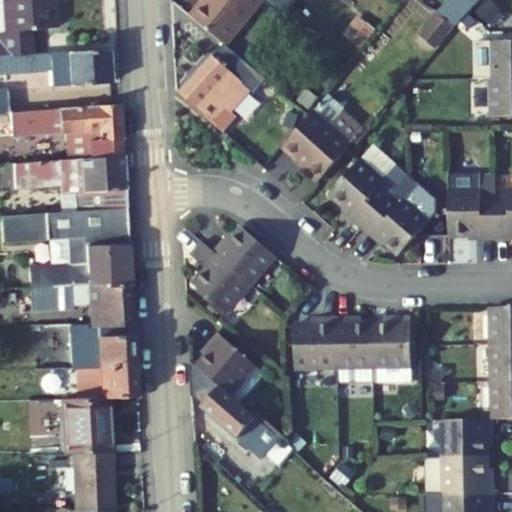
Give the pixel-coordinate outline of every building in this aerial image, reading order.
[(0,55),(32,54),(30,29),(57,27),(55,0),(1,0),(4,31),(0,31),(0,55)] [(226,46),(263,1),(283,17),(296,0),(203,0),(190,16),(223,44),(226,46)] [(456,26),(480,0),(449,0),(440,11),(456,26)] [(496,27),(507,13),(489,0),(483,0),(475,12),(496,27)] [(420,33),(437,48),(453,28),(436,14),(420,33)] [(369,20),(379,27),(381,25),(371,17),(369,20)] [(343,36),(360,50),(374,33),(365,26),(356,19),(343,36)] [(472,19),(458,27),(464,35),(477,28),(472,19)] [(365,26),(374,33),(379,27),(369,20),(365,26)] [(511,79),(511,42),(491,43),(491,80),(511,79)] [(265,101),(276,88),(275,88),(226,46),(223,44),(180,94),(223,131),(235,117),(230,112),(250,89),(265,101)] [(54,87),(110,82),(108,48),(32,54),(0,55),(0,74),(53,71),(54,87)] [(511,79),(491,80),(492,117),(511,116),(511,79)] [(410,103),(425,102),(425,86),(410,87),(410,103)] [(0,112),(9,112),(7,90),(0,90),(0,112)] [(305,171),(319,183),(366,131),(327,97),(283,148),(307,169),(305,171)] [(122,104),(10,112),(11,135),(65,131),(68,159),(124,155),(122,104)] [(511,144),(511,134),(499,135),(499,144),(511,144)] [(348,217),(361,229),(407,176),(396,166),(376,149),(369,149),(330,196),(351,214),(348,217)] [(62,212),(127,207),(124,155),(68,159),(14,164),(15,189),(61,185),(62,212)] [(407,176),(361,229),(375,240),(378,237),(399,255),(435,213),(434,199),(418,186),(407,176)] [(477,242),(495,241),(495,196),(494,176),(448,177),(449,237),(477,237),(477,242)] [(495,196),(495,241),(511,240),(511,190),(508,190),(508,196),(495,196)] [(29,267),(30,287),(53,286),(106,283),(106,287),(131,285),(127,207),(62,212),(1,215),(3,242),(71,237),(73,264),(29,267)] [(276,256),(243,227),(229,243),(225,239),(213,252),(251,285),(276,256)] [(227,313),(251,285),(213,252),(202,242),(191,255),(207,269),(193,284),(227,313)] [(91,322),(91,326),(133,324),(131,285),(106,287),(106,283),(53,286),(54,303),(90,301),(91,322)] [(31,304),(54,303),(53,286),(30,287),(31,304)] [(511,307),(491,308),(492,346),(511,345),(511,307)] [(412,383),(412,368),(411,318),(392,318),(392,324),(373,324),(374,368),(376,368),(376,383),(412,383)] [(337,370),(337,319),(319,319),(319,325),(295,326),(296,370),(337,370)] [(374,368),(373,324),(354,325),(354,319),(337,319),(337,370),(338,384),(375,383),(374,368)] [(211,352),(198,367),(221,386),(231,396),(256,367),(220,334),(207,348),(211,352)] [(85,367),(135,366),(134,335),(83,337),(85,367)] [(511,345),(492,346),(492,382),(511,381),(511,345)] [(107,397),(137,397),(135,366),(85,367),(78,367),(80,398),(107,397)] [(443,381),(443,370),(432,370),(432,382),(443,381)] [(511,381),(492,382),(493,420),(511,419),(511,381)] [(231,396),(221,386),(203,408),(239,439),(258,419),(231,396)] [(444,401),(444,386),(434,387),(434,401),(444,401)] [(257,406),(247,396),(241,403),(251,412),(257,406)] [(80,398),(63,399),(66,454),(74,453),(111,452),(109,428),(106,428),(105,413),(108,413),(107,397),(80,398)] [(410,419),(420,414),(415,404),(405,410),(410,419)] [(493,438),(493,420),(443,421),(444,458),(488,458),(487,438),(493,438)] [(293,450),(281,439),(268,454),(280,464),(293,450)] [(343,448),(344,459),(354,459),(353,448),(343,448)] [(113,511),(111,452),(74,453),(74,475),(59,475),(59,487),(75,487),(76,510),(113,511)] [(488,477),(488,458),(444,458),(428,459),(429,495),(444,495),(494,494),(494,477),(488,477)] [(344,486),(355,474),(344,464),(333,476),(344,486)] [(254,479),(245,472),(238,481),(247,488),(254,479)] [(495,511),(494,494),(444,495),(444,511),(488,511),(489,511),(495,511)] [(392,510),(407,509),(406,499),(391,500),(392,510)]
